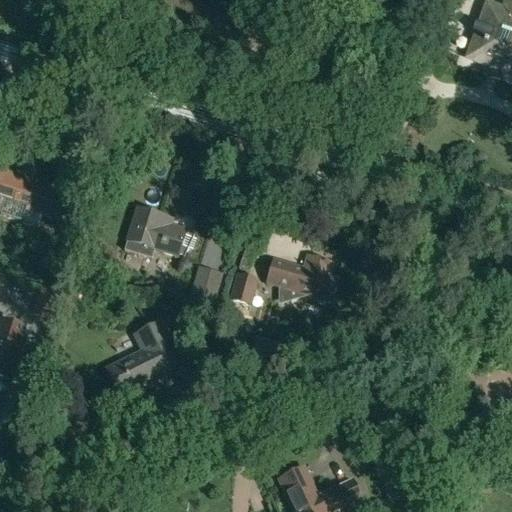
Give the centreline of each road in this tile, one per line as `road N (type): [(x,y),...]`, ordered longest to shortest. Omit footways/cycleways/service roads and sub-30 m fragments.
road 1 (tertiary): [(511,213),(0,56)]
road 2 (unclassified): [(78,511),(314,410),(511,312)]
